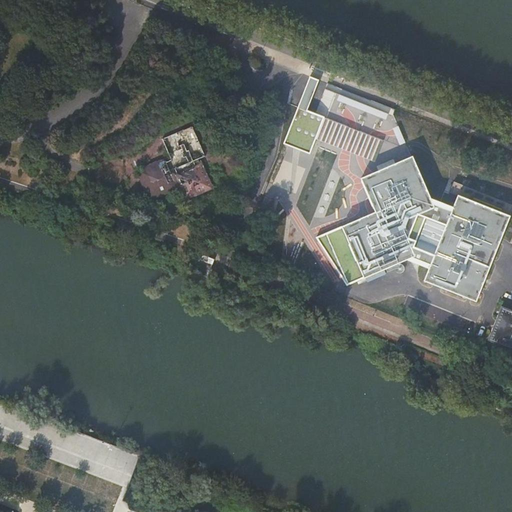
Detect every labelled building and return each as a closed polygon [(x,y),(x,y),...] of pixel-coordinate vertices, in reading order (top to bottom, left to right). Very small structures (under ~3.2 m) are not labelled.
[(347,114),(300,134),(310,158),(333,148),(343,171),(367,161),(347,114)] [(194,126),(164,139),(173,159),(168,161),(168,160),(141,171),(151,197),(179,186),(178,184),(183,182),(189,196),(213,186),(200,158),(207,155),(194,126)] [(362,180),(377,212),(330,230),(351,282),(418,257),(433,263),(427,281),(478,302),(511,216),(460,196),(454,212),(439,206),(436,206),(413,156),(362,180)] [(214,259),(201,254),(200,256),(194,271),(206,276),(214,259)] [(511,309),(505,307),(490,340),(511,348),(511,309)]
